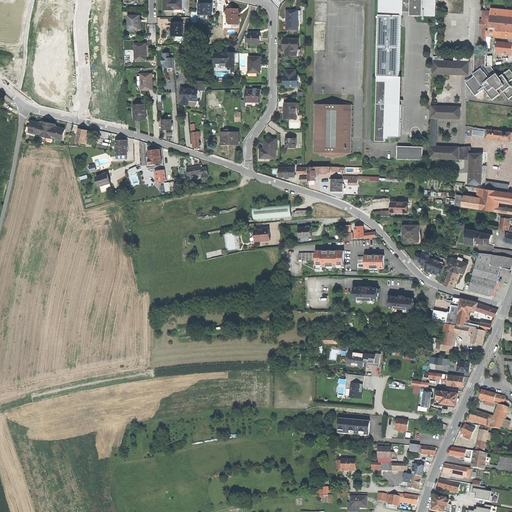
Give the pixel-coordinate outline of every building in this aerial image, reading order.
[(163,0),(164,9),(174,10),(174,9),(182,9),(181,0),(163,0)] [(378,76),(400,77),(402,16),(396,15),(396,12),(405,12),(411,12),(411,16),(424,16),(424,0),(380,0),(380,15),(378,76)] [(436,0),(424,0),(424,16),(436,17),(436,0)] [(208,3),(199,3),(199,9),(199,15),(207,15),(212,15),(212,3),(208,3)] [(226,18),(226,22),(228,24),(239,25),(239,17),(237,17),(237,16),(238,14),(238,9),(232,8),(226,8),(226,10),(226,12),(225,18),(226,18)] [(511,10),(507,10),(491,9),(491,11),(489,30),(487,30),(487,36),(502,37),(502,31),(511,31),(511,10)] [(287,29),(298,29),(298,24),(298,19),(298,11),(287,11),(287,20),(287,22),(287,29)] [(487,42),(487,36),(487,30),(489,30),(491,11),(483,11),(483,20),(480,20),(480,29),(482,29),(482,42),(487,42)] [(129,29),(140,29),(140,19),(140,15),(132,15),(129,15),(129,29)] [(183,24),(172,24),(172,29),(172,36),(183,36),(183,24)] [(260,33),(250,33),(250,34),(250,42),(250,43),(260,43),(260,37),(260,33)] [(286,55),(297,55),(297,47),(299,47),(299,39),(285,39),(285,44),(286,44),(286,47),(286,49),(286,55)] [(136,59),(147,59),(147,43),(145,43),(140,43),(135,43),(136,59)] [(231,71),(235,71),(235,53),(232,53),(228,53),(226,51),(223,55),(221,53),(216,53),(216,63),(221,63),(221,62),(227,62),(227,66),(227,67),(231,67),(231,71)] [(170,53),(164,53),(164,57),(162,57),(163,64),(164,64),(165,66),(165,68),(167,68),(167,73),(175,73),(174,63),(174,58),(170,58),(170,53)] [(454,54),(454,62),(469,62),(469,55),(454,54)] [(511,79),(511,71),(510,69),(499,77),(491,67),(486,67),(486,55),(475,55),(474,74),(476,76),(466,82),(476,95),(485,89),(493,100),(502,93),(504,92),(509,99),(511,96),(511,86),(509,82),(511,79)] [(260,57),(249,57),(249,63),(248,63),(248,67),(249,67),(249,72),(248,74),(248,76),(248,77),(257,77),(257,72),(260,72),(260,68),(260,67),(260,66),(260,64),(261,64),(261,57),(260,57)] [(444,61),(434,61),(434,73),(469,75),(469,62),(454,62),(444,61)] [(296,86),(299,86),(299,75),(297,75),(297,70),(286,70),(286,75),(285,75),(285,78),(285,81),(287,81),(287,86),(296,86)] [(150,89),(153,89),(153,73),(141,74),(142,90),(150,89)] [(402,77),(400,77),(378,76),(378,81),(391,82),(390,105),(402,105),(402,77)] [(192,89),(199,90),(202,90),(206,91),(207,81),(193,80),(192,89)] [(386,142),(386,139),(390,139),(390,136),(401,137),(402,105),(390,105),(391,82),(378,81),(377,142),(386,142)] [(184,100),(196,101),(198,101),(199,90),(192,89),(182,88),(181,100),(184,100)] [(257,88),(256,90),(247,90),(247,95),(249,95),(249,100),(247,100),(247,106),(261,106),(261,102),(262,102),(262,99),(262,97),(262,90),(259,90),(259,88),(257,88)] [(333,157),(351,153),(352,105),(340,102),(334,100),(316,104),(315,152),(333,157)] [(289,118),(296,118),(296,103),(291,103),(285,103),(285,110),(286,110),(286,112),(286,113),(286,118),(289,118)] [(139,119),(147,119),(146,113),(146,111),(146,110),(146,104),(132,105),(133,119),(135,119),(135,120),(139,119)] [(432,118),(437,118),(461,119),(461,107),(432,106),(432,118)] [(168,129),(172,129),(172,119),(166,119),(162,119),(162,130),(168,129)] [(40,135),(46,137),(49,124),(43,122),(43,124),(41,124),(33,122),(30,132),(41,134),(40,135)] [(53,137),(63,140),(65,129),(57,127),(55,127),(56,125),(49,124),(46,137),(52,138),(53,137)] [(76,142),(87,145),(88,141),(89,141),(90,139),(90,136),(89,136),(90,131),(79,129),(76,142)] [(486,138),(511,141),(511,133),(511,132),(487,129),(486,138)] [(231,133),(226,133),(222,133),(222,144),(226,144),(228,144),(239,144),(239,133),(231,133)] [(286,138),(286,147),(295,147),(295,138),(290,138),(286,138)] [(270,158),(276,158),(276,141),(276,139),(271,139),(265,139),(265,146),(265,148),(265,149),(261,149),(261,158),(270,158)] [(117,157),(127,157),(127,141),(124,141),(116,141),(117,155),(117,157)] [(397,159),(423,160),(423,147),(397,146),(397,159)] [(437,147),(431,147),(430,158),(459,160),(459,148),(437,147)] [(471,147),(459,148),(459,160),(470,160),(471,154),(471,147)] [(156,164),(162,163),(160,149),(152,150),(149,151),(149,156),(147,157),(148,166),(156,165),(156,164)] [(270,161),(270,158),(261,158),(261,149),(258,149),(258,161),(270,161)] [(483,154),(471,154),(470,160),(470,184),(482,184),(482,174),(483,167),(483,154)] [(188,176),(201,173),(200,168),(200,166),(194,167),(187,168),(188,176)] [(309,167),(310,180),(313,180),(317,180),(316,172),(321,172),(321,173),(322,173),(327,173),(327,172),(329,172),(329,170),(329,166),(321,167),(309,167)] [(200,168),(201,173),(202,178),(209,177),(207,168),(200,168)] [(290,176),(295,176),(295,168),(280,168),(281,177),(286,177),(286,179),(288,179),(290,179),(290,176)] [(158,183),(167,181),(165,169),(156,171),(158,183)] [(100,186),(110,183),(108,176),(108,174),(102,176),(97,177),(100,187),(100,186)] [(342,191),(343,179),(332,179),(332,191),(336,191),(342,191)] [(486,189),(509,192),(510,185),(487,182),(486,189)] [(111,186),(110,183),(100,186),(102,192),(107,191),(106,188),(111,186)] [(464,207),(511,214),(511,209),(496,207),(497,200),(511,202),(511,192),(509,192),(486,189),(480,188),(478,198),(457,195),(456,205),(464,207)] [(411,201),(391,201),(391,213),(410,214),(411,201)] [(255,219),(292,216),(291,203),(254,206),(255,219)] [(508,231),(509,223),(510,219),(502,218),(500,229),(508,231)] [(357,238),(364,237),(364,234),(364,229),(364,226),(356,227),(357,238)] [(405,242),(419,242),(419,226),(403,226),(404,232),(405,232),(405,236),(405,242)] [(310,236),(312,236),(312,234),(311,227),(299,228),(300,237),(301,237),(310,236)] [(271,239),(270,228),(265,229),(255,229),(256,235),(258,235),(258,240),(271,239)] [(476,245),(476,242),(479,232),(479,231),(468,229),(466,238),(467,239),(466,243),(476,245)] [(479,232),(476,242),(485,244),(486,242),(491,243),(492,240),(493,234),(479,232)] [(504,256),(511,257),(511,250),(494,248),(493,255),(504,256)] [(338,265),(344,265),(344,251),(332,251),(332,250),(330,250),(328,250),(328,251),(316,251),(316,253),(316,260),(316,265),(322,265),(322,266),(328,266),(328,265),(333,265),(333,266),(338,266),(338,265)] [(439,273),(442,274),(445,265),(444,265),(444,263),(434,259),(434,260),(429,258),(430,256),(426,254),(426,255),(422,253),(421,255),(418,253),(416,259),(420,260),(419,262),(420,262),(421,262),(423,263),(422,264),(426,265),(425,267),(428,269),(430,269),(429,271),(437,273),(437,272),(439,273)] [(479,253),(473,275),(498,282),(500,273),(502,267),(504,256),(493,255),(479,253)] [(384,268),(384,255),(377,255),(377,254),(375,254),(373,254),(373,255),(366,255),(366,257),(365,268),(369,268),(373,268),(373,267),(377,267),(377,268),(381,268),(384,268)] [(511,257),(504,256),(502,267),(511,270),(511,257)] [(448,270),(450,271),(457,274),(458,272),(465,274),(468,264),(462,262),(460,261),(458,261),(458,260),(453,258),(448,270)] [(459,274),(457,274),(450,271),(445,285),(450,287),(453,288),(459,274)] [(498,282),(473,275),(472,281),(469,290),(494,297),(496,289),(498,282)] [(372,300),(379,300),(380,289),(373,289),(373,288),(366,288),(359,287),(359,288),(354,288),(354,299),(359,299),(359,300),(372,301),(372,300)] [(388,308),(413,310),(414,299),(409,298),(405,298),(405,296),(403,296),(400,296),(400,297),(396,297),(389,296),(388,308)] [(455,308),(454,313),(458,314),(459,313),(469,315),(471,309),(476,310),(479,303),(476,302),(468,300),(462,298),(459,309),(455,308)] [(498,309),(479,303),(476,310),(491,315),(496,317),(498,309)] [(433,320),(447,322),(448,313),(435,311),(433,320)] [(448,313),(447,322),(457,324),(467,327),(467,325),(480,327),(490,330),(492,325),(481,322),(481,323),(468,321),(469,315),(459,313),(458,314),(454,313),(448,313)] [(456,332),(457,325),(445,323),(442,344),(454,346),(456,332)] [(457,324),(457,325),(456,332),(469,335),(470,327),(467,327),(457,324)] [(472,342),(483,345),(483,342),(486,330),(475,328),(472,342)] [(349,358),(349,359),(351,359),(351,362),(353,362),(353,365),(354,365),(364,366),(364,363),(365,360),(369,361),(368,363),(368,364),(379,366),(381,354),(370,352),(370,354),(350,352),(349,358)] [(466,361),(474,362),(476,353),(467,352),(466,361)] [(471,362),(460,361),(459,365),(458,371),(469,372),(470,371),(470,368),(471,362)] [(364,376),(348,374),(347,388),(351,389),(351,397),(362,398),(363,388),(362,388),(364,376)] [(448,385),(463,387),(464,381),(464,377),(449,375),(448,385)] [(442,403),(457,405),(458,399),(459,393),(444,390),(443,391),(439,390),(437,399),(442,400),(442,403)] [(494,403),(496,394),(482,390),(480,400),(485,401),(494,403)] [(432,392),(425,391),(423,406),(430,407),(431,405),(432,392)] [(506,397),(496,394),(494,403),(499,405),(503,406),(506,397)] [(503,419),(505,420),(509,408),(503,406),(499,405),(495,418),(494,421),(491,427),(500,429),(503,419)] [(473,410),(472,414),(494,421),(495,418),(473,410)] [(491,427),(494,421),(472,414),(470,420),(491,427)] [(365,436),(369,436),(370,422),(355,420),(339,419),(338,431),(344,432),(344,434),(349,434),(349,432),(355,433),(354,435),(359,435),(359,433),(365,434),(365,436)] [(503,419),(500,429),(508,430),(511,422),(505,420),(503,419)] [(395,430),(407,432),(408,427),(408,421),(397,420),(395,430)] [(469,437),(472,439),(476,429),(465,425),(463,429),(461,434),(465,436),(465,437),(468,439),(469,437)] [(481,430),(479,442),(486,443),(487,440),(488,433),(488,432),(481,430)] [(486,443),(479,442),(477,451),(485,452),(486,443)] [(419,452),(420,446),(411,444),(410,452),(419,453),(419,452)] [(436,448),(422,446),(422,453),(421,454),(428,455),(431,455),(436,456),(436,448)] [(379,448),(379,459),(391,459),(390,459),(391,453),(391,449),(379,448)] [(465,458),(467,450),(452,448),(451,453),(450,455),(465,458)] [(487,454),(475,452),(473,465),(472,468),(485,470),(485,467),(487,454)] [(349,470),(356,470),(356,460),(342,460),(342,469),(349,469),(349,470)] [(471,478),(473,469),(445,464),(444,470),(443,473),(450,474),(450,476),(461,478),(462,477),(471,478)] [(421,477),(422,477),(422,476),(423,473),(424,467),(416,465),(415,470),(413,470),(412,475),(421,477)] [(412,475),(411,475),(409,484),(408,488),(419,490),(420,485),(421,477),(412,475)] [(439,488),(458,493),(460,484),(441,480),(439,485),(439,488)] [(470,492),(473,493),(474,489),(485,491),(485,487),(481,486),(474,485),(471,484),(470,492)] [(474,489),(473,493),(477,494),(476,499),(490,502),(491,496),(491,492),(485,491),(474,489)] [(400,494),(400,493),(391,493),(391,495),(388,495),(387,502),(390,502),(389,505),(399,507),(399,501),(400,494)] [(419,497),(406,494),(404,502),(404,503),(418,505),(419,501),(419,497)] [(367,497),(348,497),(348,511),(359,511),(360,508),(367,508),(367,503),(367,497)] [(451,506),(452,502),(447,501),(447,499),(435,497),(433,504),(432,510),(442,511),(450,511),(452,506),(451,506)]
